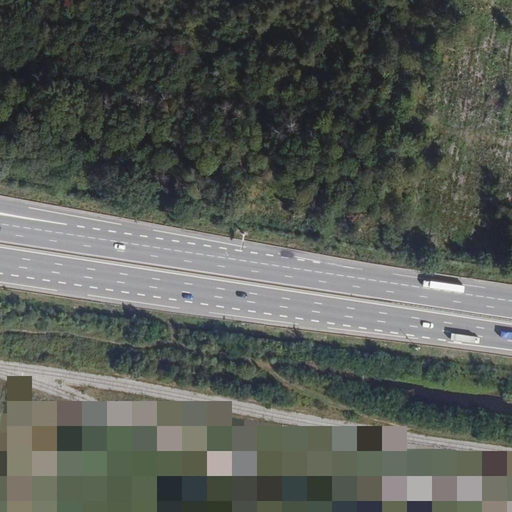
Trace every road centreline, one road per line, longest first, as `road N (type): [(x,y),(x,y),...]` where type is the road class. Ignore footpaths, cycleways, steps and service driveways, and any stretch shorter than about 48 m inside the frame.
road 1 (trunk): [(0,260),(511,337)]
road 2 (trunk): [(511,304),(87,240)]
